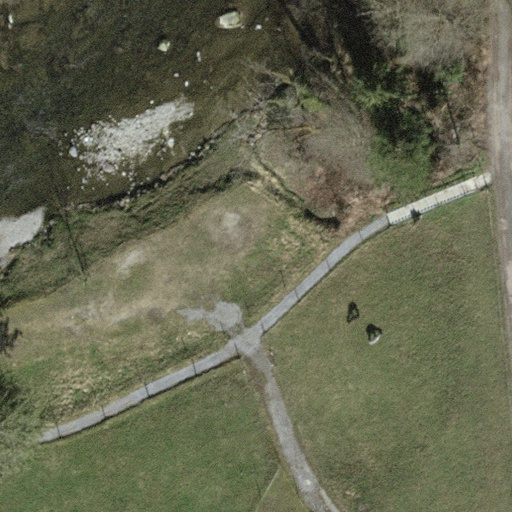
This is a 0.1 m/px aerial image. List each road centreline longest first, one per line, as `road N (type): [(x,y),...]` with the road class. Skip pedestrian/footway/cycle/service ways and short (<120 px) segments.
road 1 (track): [(334,511),(306,476),(148,125)]
road 2 (track): [(507,161),(484,0)]
